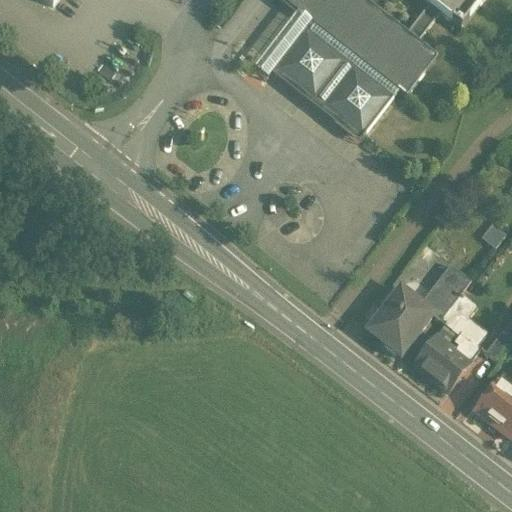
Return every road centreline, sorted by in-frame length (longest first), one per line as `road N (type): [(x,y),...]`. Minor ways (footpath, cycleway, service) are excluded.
road 1 (secondary): [(0,95),(511,497)]
road 2 (residential): [(54,511),(71,435),(326,499),(324,511)]
